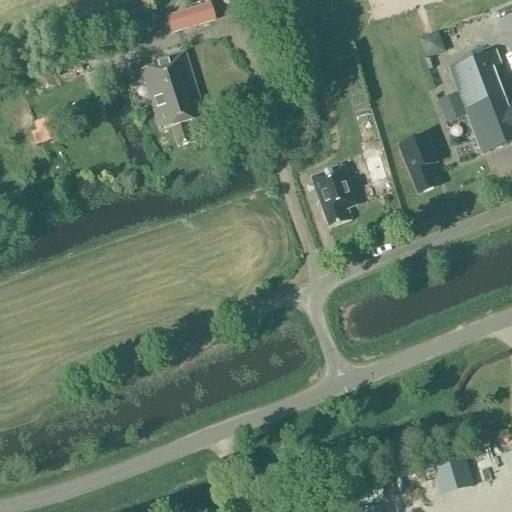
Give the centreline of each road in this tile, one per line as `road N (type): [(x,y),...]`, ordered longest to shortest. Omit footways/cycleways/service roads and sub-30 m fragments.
road 1 (unclassified): [(0,509),(98,481),(342,384)]
road 2 (residential): [(342,384),(312,306),(318,287),(511,209)]
road 3 (unclassified): [(342,384),(511,317)]
